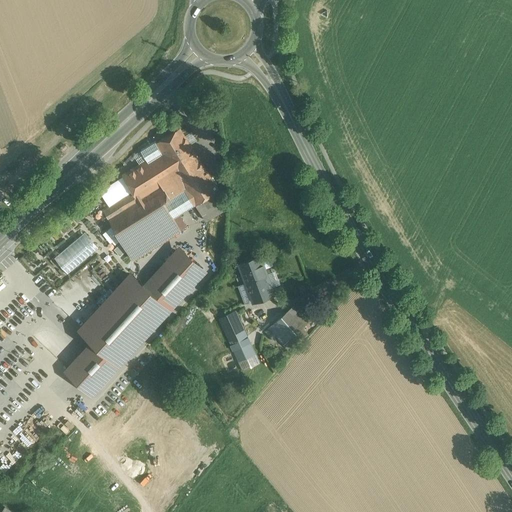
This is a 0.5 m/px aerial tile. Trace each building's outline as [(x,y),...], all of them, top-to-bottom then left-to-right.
[(185,135),(180,128),(156,142),(156,143),(163,153),(173,169),(197,155),(190,143),(185,135)] [(191,130),(185,135),(190,143),(196,138),(191,130)] [(156,141),(141,150),(145,157),(148,161),(148,162),(163,153),(156,143),(156,142),(156,141)] [(138,162),(145,157),(141,150),(134,155),(138,162)] [(163,153),(148,162),(170,198),(185,189),(173,169),(163,153)] [(196,204),(219,190),(197,155),(173,169),(185,189),(194,203),(195,205),(196,204)] [(148,162),(148,161),(124,176),(134,192),(124,198),(110,206),(103,210),(111,224),(116,232),(117,231),(164,202),(170,198),(148,162)] [(99,190),(110,206),(124,198),(113,181),(99,190)] [(164,202),(173,216),(194,203),(185,189),(170,198),(164,202)] [(219,190),(196,204),(206,221),(228,208),(219,190)] [(164,202),(117,231),(134,260),(181,230),(173,216),(164,202)] [(106,228),(111,224),(103,210),(97,214),(106,228)] [(64,222),(58,227),(65,235),(74,227),(73,225),(76,223),(72,218),(66,224),(64,222)] [(65,240),(75,254),(95,240),(85,226),(65,240)] [(177,251),(145,287),(131,274),(81,329),(95,341),(70,367),(94,390),(201,273),(177,251)] [(260,256),(239,264),(246,282),(267,274),(260,256)] [(267,274),(246,282),(253,302),(275,294),(267,274)] [(294,306),(289,310),(293,316),(298,312),(294,306)] [(259,315),(258,308),(249,309),(251,317),(259,315)] [(259,362),(236,310),(219,318),(242,370),(259,362)] [(293,316),(289,310),(275,321),(276,322),(290,338),(291,338),(303,327),(293,316)] [(308,323),(298,312),(293,316),(303,327),(308,323)] [(290,338),(276,322),(270,327),(277,335),(284,343),(290,338)] [(270,326),(265,330),(272,339),(277,335),(270,327),(270,326)] [(303,327),(291,338),(295,343),(307,332),(303,327)] [(60,344),(55,348),(68,362),(73,358),(60,344)]
